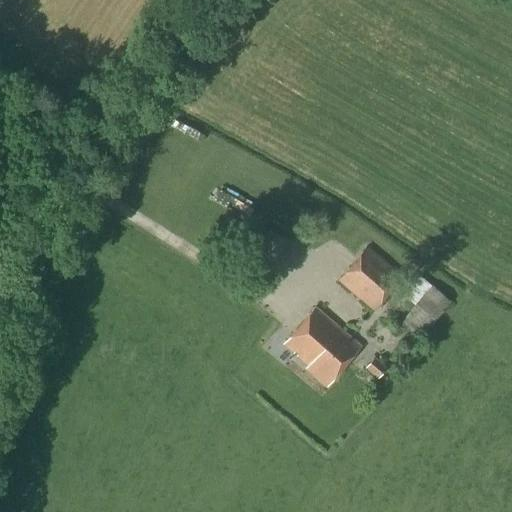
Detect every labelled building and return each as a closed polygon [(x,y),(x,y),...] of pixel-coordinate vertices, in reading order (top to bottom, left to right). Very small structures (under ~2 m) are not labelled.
[(269,271),(285,238),(260,226),(243,258),(269,271)] [(373,309),(401,276),(366,246),(338,279),(373,309)] [(419,339),(450,302),(420,277),(406,293),(417,302),(399,323),(419,339)] [(327,385),(360,346),(314,307),(283,344),(327,385)] [(377,379),(386,368),(374,357),(364,368),(377,379)]
